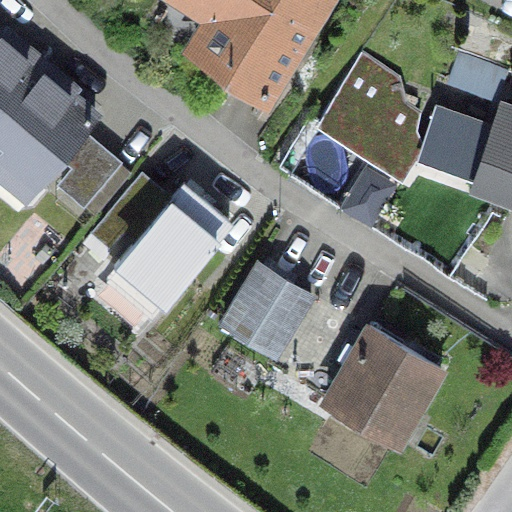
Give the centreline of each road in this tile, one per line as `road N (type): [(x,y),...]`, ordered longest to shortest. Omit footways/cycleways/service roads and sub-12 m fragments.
road 1 (residential): [(56,0),(265,183),(511,334)]
road 2 (trunk): [(173,511),(0,366)]
